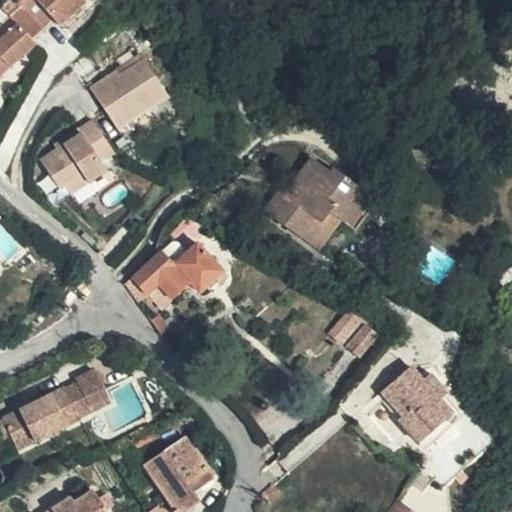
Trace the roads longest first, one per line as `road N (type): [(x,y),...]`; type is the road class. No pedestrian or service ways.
road 1 (residential): [(107,315),(134,328),(235,429),(248,465),(237,511)]
road 2 (residential): [(107,315),(89,254),(0,179)]
